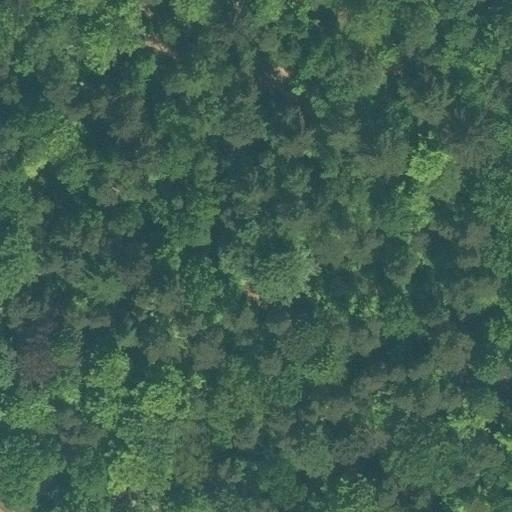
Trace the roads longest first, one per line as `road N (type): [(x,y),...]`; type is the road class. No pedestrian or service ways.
road 1 (track): [(511,215),(335,0)]
road 2 (unclassified): [(134,511),(0,401)]
